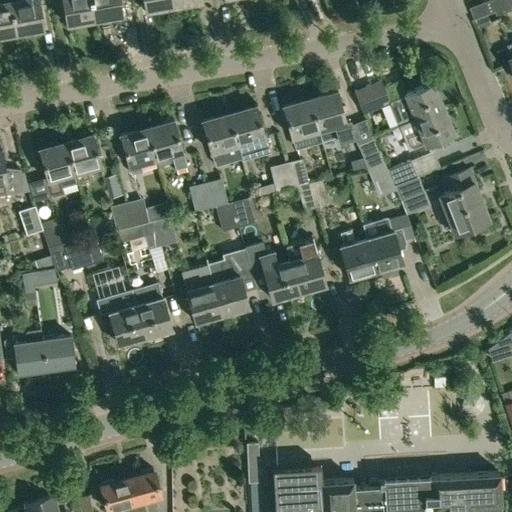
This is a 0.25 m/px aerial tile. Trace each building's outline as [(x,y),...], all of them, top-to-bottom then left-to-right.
[(0,0),(0,34),(17,32),(11,0),(0,0)] [(11,0),(17,32),(44,27),(38,0),(11,0)] [(63,0),(67,24),(95,19),(91,0),(63,0)] [(91,0),(95,19),(123,15),(120,0),(91,0)] [(144,0),(146,11),(174,6),(173,0),(144,0)] [(511,8),(511,0),(491,0),(498,14),(511,8)] [(381,79),(354,90),(364,113),(390,103),(391,102),(391,100),(381,79)] [(398,124),(415,118),(445,106),(435,81),(405,92),(406,94),(391,100),(391,102),(390,103),(398,124)] [(350,119),(345,120),(337,90),(310,97),(321,138),(319,129),(323,140),(339,136),(340,140),(355,136),(350,119)] [(295,147),(322,139),(321,138),(310,97),(283,105),(295,147)] [(257,104),(229,112),(242,157),(243,160),(271,152),(266,134),(265,135),(257,104)] [(455,132),(445,106),(415,118),(421,132),(409,137),(414,147),(425,143),(426,144),(455,132)] [(203,119),(212,151),(216,165),(242,157),(229,112),(203,119)] [(187,165),(183,149),(174,118),(147,126),(156,158),(172,153),(176,168),(187,165)] [(354,129),(360,143),(358,144),(368,168),(369,168),(384,161),(374,137),(368,122),(354,129)] [(143,170),(141,162),(156,158),(147,126),(120,133),(129,165),(130,165),(132,173),(143,170)] [(103,171),(101,164),(102,163),(93,132),(65,139),(74,171),(75,171),(90,167),(93,175),(103,171)] [(39,147),(48,179),(53,195),(64,192),(62,186),(77,182),(75,171),(74,171),(65,139),(39,147)] [(310,160),(325,154),(320,141),(305,147),(310,160)] [(303,158),(286,162),(291,186),(309,182),(303,158)] [(410,159),(387,167),(387,168),(394,185),(395,185),(417,176),(410,159)] [(387,167),(384,161),(369,168),(368,168),(378,192),(394,185),(387,168),(387,167)] [(269,166),(276,190),(291,186),(286,162),(269,166)] [(455,232),(489,219),(469,168),(447,177),(452,190),(441,194),(455,232)] [(430,204),(417,176),(395,185),(407,213),(430,204)] [(222,177),(204,182),(211,207),(216,206),(215,205),(228,202),(222,177)] [(322,179),(310,182),(317,207),(329,204),(322,179)] [(189,185),(195,211),(211,207),(204,182),(189,185)] [(310,182),(309,182),(297,185),(304,211),(317,207),(310,182)] [(142,197),(127,201),(133,225),(142,222),(148,221),(145,207),(142,197)] [(249,197),(232,201),(239,226),(254,221),(249,197)] [(127,201),(111,205),(117,229),(127,226),(133,225),(127,201)] [(232,201),(228,202),(215,205),(216,206),(223,230),(239,226),(232,201)] [(21,210),(19,210),(27,234),(42,229),(40,222),(41,222),(40,221),(35,205),(21,210)] [(57,216),(40,221),(41,222),(43,229),(48,246),(63,242),(65,241),(57,216)] [(170,216),(153,220),(160,244),(160,246),(166,267),(168,266),(162,245),(176,241),(170,216)] [(363,225),(367,237),(375,269),(403,261),(399,246),(406,243),(401,227),(391,230),(387,218),(363,225)] [(156,269),(166,267),(160,246),(153,220),(150,221),(141,223),(141,224),(148,248),(149,248),(152,256),(156,269)] [(127,226),(117,229),(117,230),(120,241),(130,238),(127,226)] [(341,233),(345,243),(340,245),(349,277),(375,269),(367,237),(354,241),(351,230),(341,233)] [(63,242),(48,246),(51,254),(54,264),(55,269),(70,265),(71,266),(71,268),(103,258),(95,235),(66,244),(64,245),(63,242)] [(298,243),(302,255),(290,259),(299,291),(326,283),(317,251),(313,252),(310,239),(298,243)] [(299,291),(290,259),(278,262),(273,249),(265,251),(262,241),(245,246),(252,270),(263,267),(272,299),(299,291)] [(249,306),(240,273),(252,270),(245,246),(222,253),(224,257),(207,262),(212,281),(221,314),(249,306)] [(186,276),(190,288),(186,289),(195,321),(221,314),(212,281),(201,285),(198,273),(186,276)] [(131,288),(145,335),(172,327),(158,280),(131,288)] [(100,314),(109,311),(118,343),(145,335),(131,288),(95,299),(100,314)] [(35,290),(25,292),(27,306),(37,305),(35,290)] [(18,373),(47,368),(42,334),(41,327),(27,329),(23,334),(24,341),(13,343),(13,339),(3,340),(5,355),(15,353),(18,373)] [(153,335),(156,346),(182,339),(179,328),(153,335)] [(47,368),(76,364),(71,334),(53,337),(53,332),(42,334),(47,368)] [(488,347),(493,360),(508,355),(501,337),(488,347)] [(511,389),(501,393),(505,404),(504,404),(511,427),(511,389)] [(476,413),(493,414),(493,403),(477,402),(476,413)] [(261,480),(258,441),(246,442),(249,481),(261,480)] [(499,511),(499,507),(497,507),(497,501),(502,501),(500,470),(383,477),(384,479),(369,480),(369,484),(354,485),(353,478),(322,480),(321,463),(272,466),(274,511),(499,511)] [(126,475),(134,503),(137,511),(147,511),(145,500),(161,495),(153,467),(126,475)] [(137,511),(134,503),(126,475),(100,483),(108,511),(116,508),(117,511),(137,511)] [(58,511),(54,495),(25,502),(26,507),(8,511),(58,511)]
